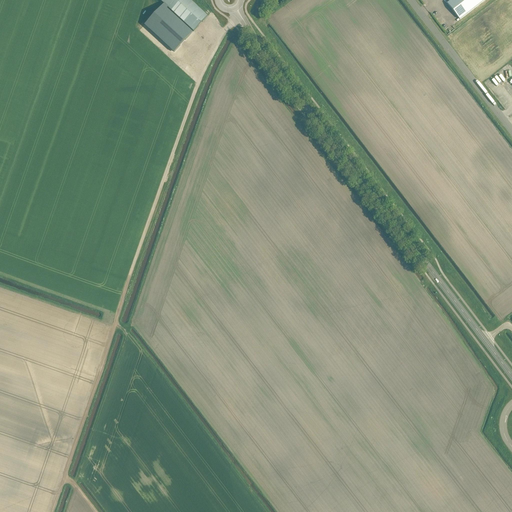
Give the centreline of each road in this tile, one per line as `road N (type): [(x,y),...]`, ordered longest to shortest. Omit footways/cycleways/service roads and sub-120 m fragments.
road 1 (secondary): [(511,379),(241,17)]
road 2 (unclassified): [(128,279),(197,80),(241,17)]
road 3 (unclassified): [(511,133),(409,0)]
